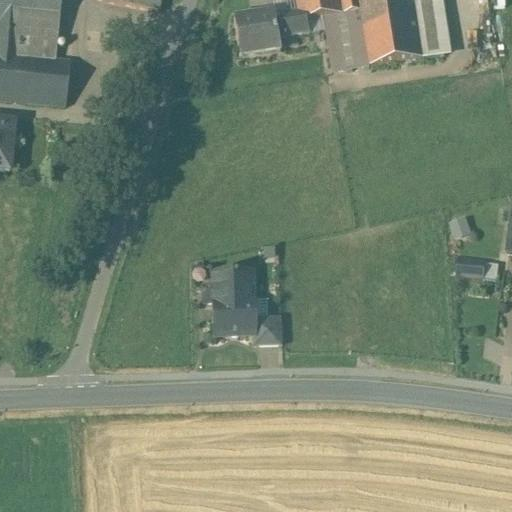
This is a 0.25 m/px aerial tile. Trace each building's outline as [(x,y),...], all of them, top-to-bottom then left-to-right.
[(60,0),(0,0),(0,25),(57,31),(60,0)] [(102,0),(101,5),(139,12),(140,0),(102,0)] [(140,0),(139,12),(157,15),(159,0),(140,0)] [(342,0),(296,0),(299,16),(301,24),(308,22),(325,20),(344,17),(342,0)] [(359,0),(342,0),(344,17),(362,15),(359,0)] [(359,0),(362,15),(416,8),(414,0),(359,0)] [(416,8),(362,15),(369,70),(424,61),(416,8)] [(344,17),(325,20),(334,76),(370,70),(369,70),(362,15),(344,17)] [(276,16),(233,22),(239,61),(240,60),(240,59),(280,52),(280,54),(282,53),(281,50),(280,41),(297,38),(310,36),(308,22),(301,24),(299,16),(276,20),(276,16)] [(57,31),(0,25),(0,59),(54,64),(57,31)] [(297,38),(280,41),(281,50),(298,47),(297,38)] [(0,59),(0,103),(64,110),(69,66),(54,64),(0,59)] [(13,127),(0,125),(0,132),(12,134),(13,127)] [(12,134),(0,132),(0,174),(8,176),(12,134)] [(467,219),(451,223),(456,240),(472,236),(467,219)] [(458,278),(500,279),(501,263),(458,262),(458,278)] [(211,271),(188,272),(189,296),(203,296),(211,295),(211,282),(211,278),(211,271)] [(251,277),(211,278),(211,282),(211,295),(203,296),(204,307),(211,307),(212,341),(253,340),(254,340),(253,324),(253,304),(251,304),(251,277)] [(280,323),(253,324),(254,340),(253,340),(253,350),(281,349),(280,323)]
